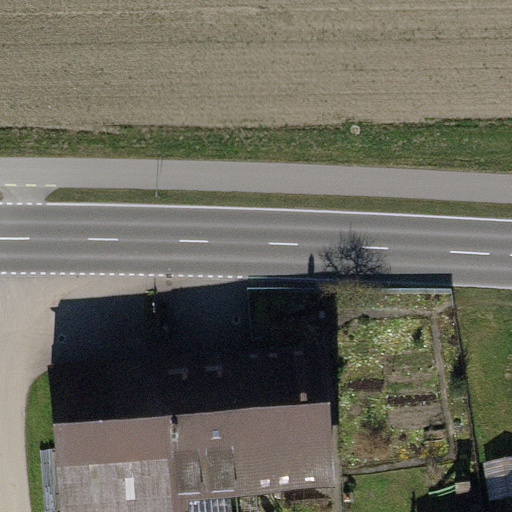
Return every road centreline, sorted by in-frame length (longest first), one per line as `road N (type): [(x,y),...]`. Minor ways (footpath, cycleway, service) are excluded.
road 1 (secondary): [(511,254),(0,238)]
road 2 (track): [(18,511),(8,443),(18,170)]
